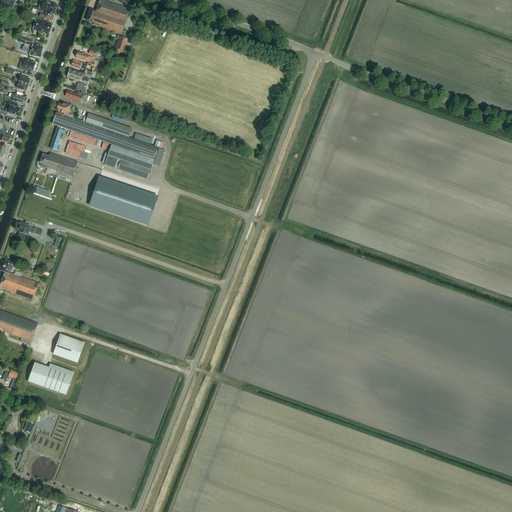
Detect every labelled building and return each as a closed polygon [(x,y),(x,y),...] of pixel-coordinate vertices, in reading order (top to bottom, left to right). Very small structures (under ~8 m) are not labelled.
[(121,35),(130,10),(100,0),(96,12),(90,10),(86,21),(93,24),(93,26),(121,35)] [(57,6),(45,1),(44,2),(41,11),(54,15),(57,6)] [(53,16),(37,10),(36,13),(40,14),(39,18),(52,22),(54,17),(53,16)] [(28,17),(27,20),(35,23),(33,30),(49,35),(52,25),(28,17)] [(22,31),(20,37),(36,42),(37,38),(29,36),(29,34),(22,31)] [(37,42),(36,42),(20,37),(18,43),(19,43),(30,46),(30,47),(28,47),(28,49),(23,47),(22,51),(30,54),(29,56),(32,57),(34,56),(40,58),(41,55),(43,48),(36,45),(37,42)] [(128,40),(119,37),(115,50),(123,53),(128,40)] [(81,54),(77,53),(76,54),(75,56),(76,57),(76,58),(77,58),(77,59),(88,63),(87,65),(93,67),(94,64),(92,63),(88,62),(89,58),(85,56),(86,55),(82,54),(81,54)] [(25,60),(23,65),(20,64),(18,69),(25,72),(26,68),(33,71),(35,63),(25,60)] [(85,70),(87,65),(80,63),(80,64),(72,62),(71,66),(85,70)] [(84,79),(84,78),(85,77),(82,76),(83,74),(70,70),(68,74),(81,78),(84,79)] [(89,79),(84,78),(84,79),(81,78),(68,74),(67,78),(80,83),(81,79),(83,80),(83,81),(87,82),(93,84),(94,81),(88,80),(89,79)] [(28,86),(29,83),(30,81),(30,80),(20,76),(19,80),(14,78),(13,81),(18,83),(28,86)] [(28,86),(18,83),(16,89),(25,92),(26,91),(27,89),(28,86)] [(87,86),(77,83),(75,89),(85,92),(87,86)] [(86,102),(89,96),(83,94),(82,97),(67,92),(65,97),(71,99),(80,102),(81,100),(86,102)] [(14,95),(9,94),(8,97),(7,97),(7,100),(11,101),(12,101),(12,102),(24,106),(26,99),(14,95)] [(4,113),(7,113),(17,117),(20,108),(16,107),(17,104),(8,101),(6,106),(9,107),(8,109),(6,109),(4,113)] [(64,115),(73,118),(73,116),(68,115),(71,107),(63,104),(63,105),(59,104),(56,111),(58,111),(58,112),(64,114),(64,115)] [(73,118),(64,115),(63,116),(56,113),(52,124),(111,145),(104,166),(147,180),(159,145),(151,142),(150,146),(129,138),(132,129),(88,114),(85,123),(73,119),(73,118)] [(4,135),(4,134),(0,132),(0,138),(2,139),(1,141),(8,144),(10,138),(4,135)] [(56,172),(73,177),(77,163),(50,154),(49,157),(43,155),(40,164),(42,164),(41,167),(42,168),(44,168),(45,168),(47,168),(55,171),(56,172)] [(147,225),(156,197),(100,178),(90,207),(147,225)] [(36,186),(34,192),(48,197),(50,191),(36,186)] [(38,229),(34,228),(34,229),(28,227),(29,226),(21,223),(18,232),(27,235),(29,232),(36,234),(38,229)] [(0,288),(33,301),(38,284),(13,275),(12,276),(10,275),(14,264),(5,261),(1,272),(5,273),(0,286),(0,288)] [(31,342),(37,324),(0,311),(0,328),(1,329),(0,330),(6,332),(6,333),(21,338),(31,342)] [(84,343),(60,334),(53,355),(77,363),(84,343)] [(72,376),(35,363),(28,382),(65,395),(72,376)] [(16,380),(18,374),(11,371),(8,377),(13,379),(13,381),(15,382),(16,380)] [(0,383),(0,388),(8,392),(10,387),(0,383)]
